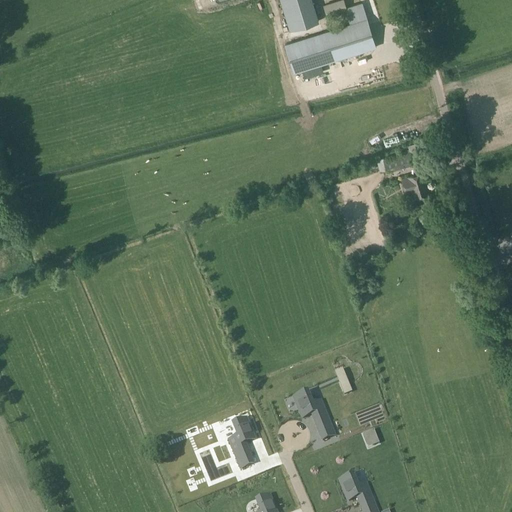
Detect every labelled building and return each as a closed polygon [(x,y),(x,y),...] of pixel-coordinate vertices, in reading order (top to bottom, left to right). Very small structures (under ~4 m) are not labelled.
[(351,24),(285,45),(294,73),(375,47),(361,2),(345,7),(343,0),(340,0),(323,5),(327,16),(346,10),(351,24)] [(386,158),(385,154),(376,157),(379,168),(380,168),(381,170),(386,170),(386,171),(411,164),(412,167),(422,164),(418,149),(386,158)] [(423,173),(407,178),(401,180),(405,193),(411,191),(413,198),(429,194),(423,173)] [(444,200),(438,202),(446,225),(458,222),(454,209),(453,210),(450,196),(444,198),(444,200)] [(308,392),(294,397),(302,422),(314,418),(314,420),(312,421),(315,428),(330,423),(323,403),(313,406),(308,392)] [(203,421),(207,429),(234,417),(230,408),(203,421)] [(236,437),(226,441),(234,461),(248,455),(246,448),(244,449),(243,447),(254,443),(245,418),(231,423),(236,437)] [(326,433),(298,443),(322,511),(342,511),(341,508),(341,507),(327,470),(331,470),(331,462),(332,464),(331,443),(329,437),(333,437),(333,430),(325,433),(326,433)] [(353,475),(339,479),(347,505),(359,500),(360,502),(358,503),(360,511),(375,505),(368,485),(358,488),(353,475)] [(236,491),(195,502),(197,511),(230,511),(241,509),(236,491)] [(259,511),(276,511),(269,493),(255,498),(259,511)]
